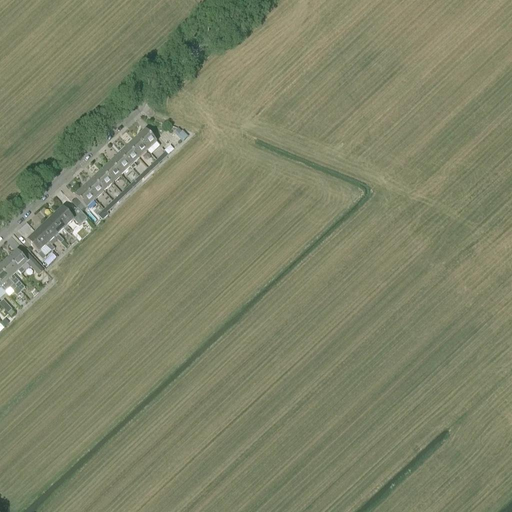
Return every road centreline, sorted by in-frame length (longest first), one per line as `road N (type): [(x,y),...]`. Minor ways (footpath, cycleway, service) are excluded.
road 1 (residential): [(0,234),(139,104)]
road 2 (unclassified): [(139,104),(251,0)]
